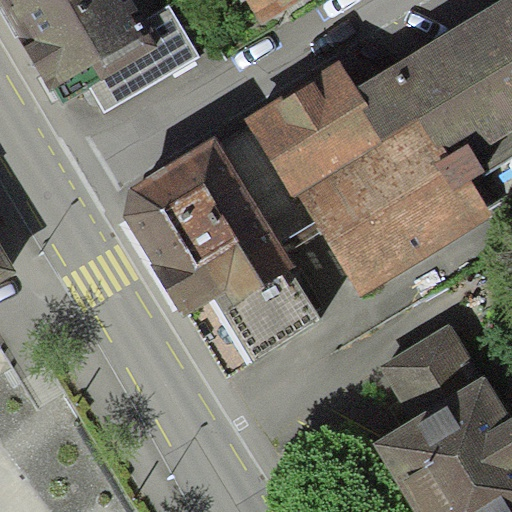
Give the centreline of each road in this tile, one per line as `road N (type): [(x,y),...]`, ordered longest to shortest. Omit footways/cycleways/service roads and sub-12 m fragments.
road 1 (tertiary): [(240,511),(45,179)]
road 2 (residential): [(45,179),(373,0)]
